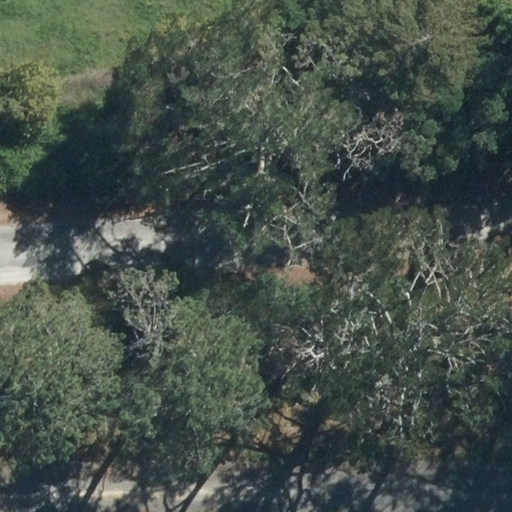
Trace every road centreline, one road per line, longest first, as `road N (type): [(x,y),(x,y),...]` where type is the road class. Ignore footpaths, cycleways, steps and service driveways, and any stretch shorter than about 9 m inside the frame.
road 1 (unclassified): [(0,263),(511,227)]
road 2 (track): [(0,499),(511,501)]
